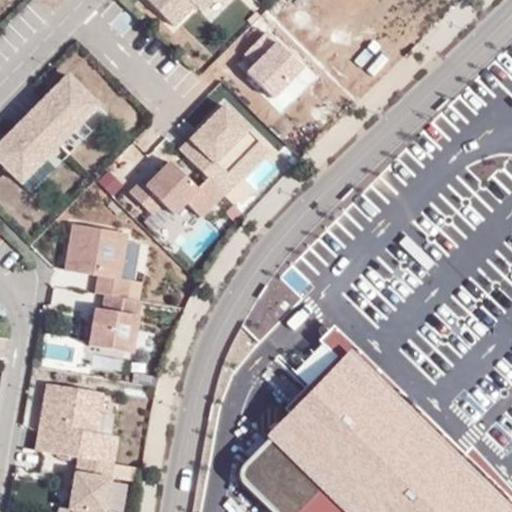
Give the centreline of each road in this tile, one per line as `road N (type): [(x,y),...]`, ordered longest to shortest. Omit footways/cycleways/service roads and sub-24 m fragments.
road 1 (residential): [(511,19),(276,246),(224,315),(178,511)]
road 2 (residential): [(0,455),(22,303)]
road 3 (residential): [(89,0),(0,89)]
